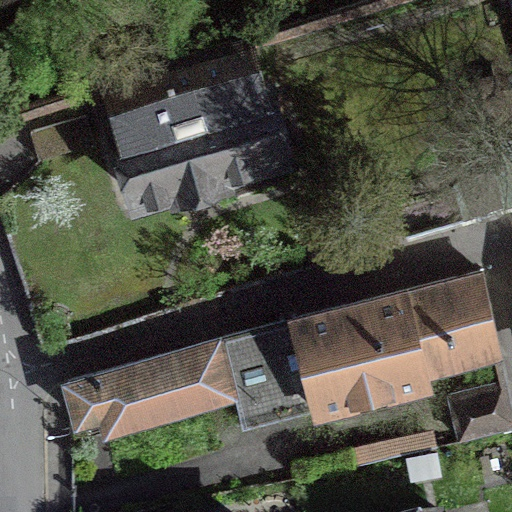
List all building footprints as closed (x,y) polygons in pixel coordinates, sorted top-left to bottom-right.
[(250,45),(102,89),(136,202),(284,158),(250,45)] [(28,133),(36,162),(91,146),(83,117),(28,133)] [(452,187),(462,222),(488,215),(511,208),(511,141),(498,146),(505,171),(452,187)] [(362,250),(402,239),(393,212),(354,226),(362,250)] [(421,372),(496,353),(478,273),(66,382),(76,422),(100,415),(104,431),(234,394),(241,423),(330,401),(335,418),(412,399),(407,381),(423,377),(421,372)] [(460,443),(511,431),(511,420),(503,383),(448,397),(460,443)]
